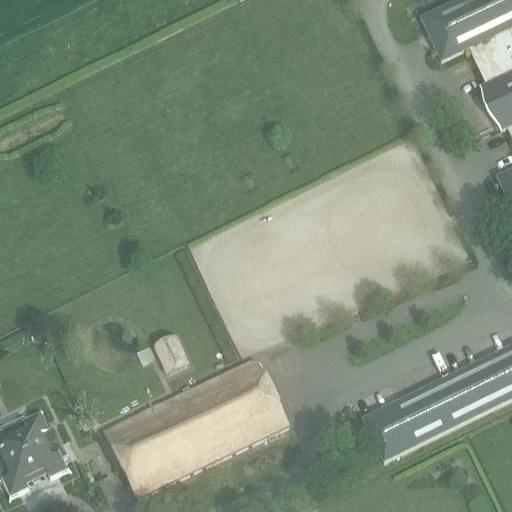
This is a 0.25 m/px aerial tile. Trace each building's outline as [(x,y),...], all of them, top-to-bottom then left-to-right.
[(511,0),(464,0),(419,22),(441,67),(469,54),(485,88),(479,91),(501,136),(509,132),(511,139),(511,172),(496,181),(511,214),(511,0)] [(177,338),(153,350),(168,381),(192,370),(177,338)] [(511,349),(362,425),(384,468),(511,403),(511,349)] [(289,431),(280,413),(256,362),(104,435),(137,504),(289,431)] [(29,493),(27,489),(48,479),(50,483),(68,475),(72,477),(73,474),(69,473),(63,462),(67,460),(53,431),(49,433),(42,417),(43,413),(41,412),(40,416),(22,425),(27,435),(6,445),(1,435),(0,435),(0,486),(2,485),(10,501),(8,507),(10,507),(12,502),(29,493)]
